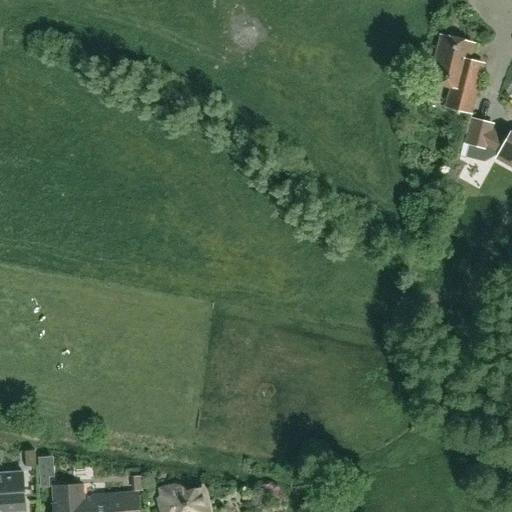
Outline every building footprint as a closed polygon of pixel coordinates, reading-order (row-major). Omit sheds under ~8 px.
[(475,62),(469,60),(473,43),(443,35),(432,81),(453,87),(448,106),(471,112),(483,64),(475,62)] [(500,153),(499,156),(511,162),(511,136),(509,137),(506,141),(490,131),(492,125),(482,122),(474,120),(467,143),(469,144),(487,149),(488,145),(500,153)] [(0,511),(26,511),(25,496),(23,472),(0,473),(0,511)] [(139,511),(139,494),(85,497),(84,484),(54,486),(55,511),(139,511)] [(202,511),(201,504),(206,503),(203,488),(186,492),(183,489),(179,488),(174,487),(170,488),(167,491),(164,494),(163,498),(161,499),(164,511),(202,511)]
